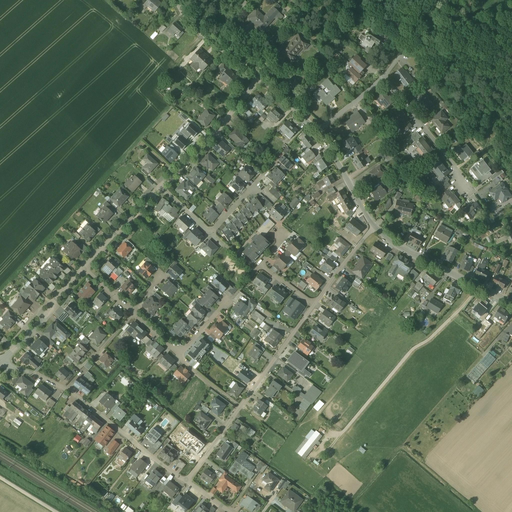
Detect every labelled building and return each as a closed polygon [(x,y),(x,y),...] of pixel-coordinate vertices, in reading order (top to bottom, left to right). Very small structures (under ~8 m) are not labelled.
[(161,4),(156,0),(154,0),(147,0),(147,1),(145,4),(148,7),(149,6),(155,11),(154,12),(155,13),(161,4)] [(249,6),(245,2),(240,8),(244,11),(249,6)] [(264,18),(256,11),(248,19),(258,28),(256,30),(263,36),(268,31),(265,29),(276,17),(280,20),(283,17),(279,13),(273,8),(264,18)] [(239,21),(235,26),(240,31),(245,26),(239,21)] [(183,30),(175,23),(167,32),(173,37),(176,33),(178,36),(182,31),(183,30)] [(380,42),(367,33),(365,37),(361,35),(358,39),(361,41),(359,44),(365,49),(364,51),(367,54),(371,49),(375,44),(378,46),(380,42)] [(298,35),(281,54),(292,64),(296,59),(293,56),(295,55),(296,55),(302,48),(304,50),(309,45),(298,35)] [(381,43),(378,48),(377,48),(373,54),(379,57),(387,46),(381,43)] [(282,44),(275,51),(278,53),(285,46),(282,44)] [(360,59),(356,56),(348,50),(346,52),(341,57),(348,63),(346,64),(347,69),(349,71),(346,75),(344,77),(345,79),(345,80),(347,80),(348,82),(351,79),(355,83),(358,80),(360,80),(359,78),(364,73),(361,71),(366,67),(359,60),(360,59)] [(211,61),(200,51),(191,60),(195,63),(192,66),(196,71),(199,67),(202,71),(206,67),(205,66),(207,64),(208,65),(211,61)] [(227,67),(224,64),(219,69),(223,72),(226,68),(227,67)] [(233,74),(226,68),(223,72),(224,74),(222,76),(221,77),(220,78),(220,79),(223,81),(224,81),(225,80),(228,83),(227,84),(230,87),(234,83),(236,83),(236,81),(238,79),(235,76),(235,74),(233,74)] [(402,69),(395,74),(405,87),(412,81),(405,72),(404,72),(402,69)] [(296,80),(288,84),(291,91),(300,87),(296,80)] [(330,92),(326,96),(322,91),(317,95),(326,106),(331,102),(330,102),(334,99),(333,97),(339,92),(333,85),(332,86),(327,80),(322,85),(325,89),(327,87),(330,92)] [(426,83),(420,87),(423,91),(429,86),(426,83)] [(432,104),(421,91),(413,97),(419,105),(422,102),(427,109),(432,104)] [(388,98),(384,92),(375,99),(381,106),(383,105),(386,109),(394,102),(389,97),(388,98)] [(263,101),(257,95),(251,102),(255,106),(256,106),(262,111),(268,104),(264,100),(263,101)] [(282,117),(273,109),(267,116),(276,123),(282,117)] [(209,112),(206,110),(198,121),(206,127),(215,116),(209,112)] [(407,119),(400,111),(393,116),(396,120),(394,122),(397,126),(398,125),(403,130),(406,128),(407,129),(411,126),(406,120),(407,119)] [(441,112),(431,120),(442,133),(449,127),(442,119),(445,117),(441,112)] [(263,113),(258,119),(261,122),(267,117),(263,113)] [(357,113),(350,118),(353,122),(347,126),(350,130),(352,129),(353,131),(358,128),(357,127),(364,123),(361,119),(359,116),(357,113)] [(236,116),(231,120),(236,125),(241,121),(236,116)] [(372,118),(365,123),(368,128),(375,123),(372,118)] [(291,125),(287,122),(280,130),(290,139),(297,131),(295,129),(294,129),(291,126),(291,125)] [(185,130),(191,135),(194,138),(199,132),(191,124),(185,130)] [(185,130),(184,128),(181,132),(188,138),(191,135),(185,130)] [(248,141),(243,137),(236,130),(230,136),(234,141),(233,142),(240,149),(248,141)] [(188,138),(181,132),(178,135),(179,137),(179,136),(185,141),(188,138)] [(306,136),(303,133),(297,139),(300,142),(301,141),(301,140),(306,136)] [(421,139),(416,133),(410,137),(415,143),(416,142),(421,139)] [(315,144),(307,135),(306,136),(301,140),(301,141),(308,149),(308,150),(308,149),(315,144)] [(185,141),(179,136),(179,137),(174,143),(182,150),(188,144),(185,141)] [(351,138),(348,140),(343,143),(345,147),(346,146),(349,151),(349,152),(352,149),(352,150),(353,149),(357,146),(351,138)] [(425,142),(422,138),(421,139),(416,142),(419,146),(415,150),(420,156),(422,158),(432,150),(425,142)] [(226,146),(221,141),(214,148),(223,157),(229,150),(228,149),(229,149),(226,146)] [(415,143),(406,150),(415,160),(420,156),(415,150),(419,146),(416,142),(415,143)] [(229,143),(226,146),(229,149),(228,149),(229,150),(232,152),(235,148),(229,143)] [(178,151),(171,145),(169,148),(172,151),(176,154),(178,151)] [(362,149),(359,145),(357,146),(353,149),(356,153),(362,149)] [(465,145),(461,148),(459,146),(454,150),(462,161),(467,157),(468,158),(472,154),(465,145)] [(169,148),(168,147),(166,149),(166,148),(163,151),(163,152),(162,154),(166,157),(166,158),(170,162),(173,160),(175,157),(175,158),(177,155),(176,154),(172,151),(169,148)] [(305,155),(302,158),(306,163),(315,157),(310,151),(310,152),(305,155)] [(362,151),(359,153),(364,160),(367,157),(362,151)] [(391,154),(384,158),(386,162),(393,159),(391,154)] [(157,164),(147,155),(143,159),(148,163),(143,169),(148,173),(149,174),(157,164)] [(218,164),(208,155),(200,163),(204,167),(206,165),(212,171),(218,164)] [(366,165),(360,155),(352,160),(354,162),(354,161),(356,165),(359,169),(366,165)] [(292,165),(283,156),(278,161),(282,165),(287,169),(288,171),(289,171),(291,169),(290,167),(292,165)] [(324,158),(313,165),(319,173),(320,172),(321,173),(321,172),(330,166),(324,158)] [(490,170),(483,160),(478,164),(477,164),(477,165),(475,166),(477,168),(473,172),(481,183),(489,177),(492,175),(489,172),(490,170)] [(448,174),(439,162),(432,168),(440,178),(438,179),(439,181),(444,177),(448,174)] [(379,166),(369,173),(374,181),(385,174),(379,166)] [(254,174),(246,167),(240,174),(245,179),(248,181),(254,174)] [(205,176),(196,168),(187,177),(196,185),(205,176)] [(278,170),(276,168),(271,173),(279,180),(284,175),(283,174),(278,170)] [(501,170),(492,177),(494,180),(498,177),(504,173),(501,170)] [(279,180),(271,173),(267,178),(271,182),(275,185),(279,180)] [(215,181),(208,175),(205,178),(212,184),(215,181)] [(135,176),(129,183),(128,182),(124,185),(132,192),(141,182),(135,176)] [(331,176),(323,180),(325,185),(326,187),(334,183),(331,176)] [(444,177),(439,181),(443,186),(446,183),(448,182),(444,177)] [(494,180),(492,181),(495,186),(501,181),(498,177),(494,180)] [(269,184),(271,182),(267,178),(263,182),(267,186),(269,184)] [(236,180),(231,186),(229,189),(233,193),(236,190),(238,192),(244,186),(241,183),(241,184),(239,182),(236,180)] [(183,182),(176,190),(187,200),(191,195),(193,192),(191,191),(192,190),(186,185),(186,184),(183,182)] [(194,188),(188,182),(186,184),(186,185),(192,190),(194,188)] [(393,183),(384,189),(387,194),(396,188),(393,183)] [(443,186),(438,191),(440,194),(449,187),(446,183),(443,186)] [(508,192),(503,184),(490,193),(495,200),(499,197),(503,203),(511,197),(508,192)] [(380,185),(370,192),(373,197),(376,201),(387,194),(384,189),(383,190),(380,185)] [(111,199),(111,200),(114,203),(119,207),(128,197),(120,190),(111,199)] [(342,190),(333,195),(335,199),(336,198),(339,203),(344,201),(347,199),(342,190)] [(459,202),(453,195),(452,196),(448,191),(441,196),(446,203),(445,204),(449,208),(452,206),(453,205),(454,204),(455,205),(459,202)] [(231,200),(224,193),(217,201),(219,203),(224,208),(231,200)] [(162,198),(155,209),(159,212),(161,209),(165,213),(167,214),(168,213),(172,217),(173,217),(175,214),(177,211),(173,207),(172,208),(169,205),(169,204),(169,203),(169,202),(168,201),(167,201),(166,201),(165,200),(162,198)] [(258,201),(256,198),(250,202),(256,210),(262,206),(261,205),(258,201)] [(300,202),(296,198),(290,205),(294,209),(300,202)] [(347,199),(344,201),(339,203),(345,213),(350,210),(353,209),(347,199)] [(404,203),(398,201),(397,206),(395,205),(393,210),(395,210),(394,214),(399,216),(402,216),(403,216),(410,217),(413,205),(404,203)] [(256,210),(250,202),(244,206),(245,207),(251,214),(256,210)] [(472,209),(471,207),(470,207),(464,212),(470,219),(475,216),(474,215),(477,212),(478,213),(482,210),(476,202),(476,203),(477,205),(472,209)] [(224,208),(219,203),(216,207),(221,212),(224,208)] [(281,209),(277,205),(269,213),(274,217),(281,209)] [(105,207),(97,216),(96,216),(101,221),(104,223),(113,214),(108,209),(105,207)] [(251,214),(245,207),(240,211),(241,212),(246,219),(252,215),(251,214)] [(211,208),(207,212),(206,213),(207,213),(204,216),(211,222),(218,215),(213,210),(211,208)] [(286,214),(281,209),(274,217),(279,222),(286,214)] [(246,219),(241,212),(235,216),(236,217),(241,224),(247,220),(246,219)] [(172,217),(168,213),(167,214),(165,213),(162,216),(170,223),(175,219),(173,217),(172,217)] [(188,222),(182,216),(179,220),(176,224),(181,229),(182,228),(185,230),(184,231),(185,232),(187,229),(191,225),(188,222)] [(241,224),(236,217),(230,221),(231,222),(237,230),(237,229),(242,226),(241,224)] [(268,219),(257,231),(263,237),(275,225),(268,219)] [(363,228),(352,220),(346,228),(357,236),(363,228)] [(93,230),(88,225),(89,224),(85,221),(84,222),(82,225),(85,227),(83,230),(92,238),(92,237),(94,235),(96,233),(93,230)] [(237,230),(231,222),(226,226),(227,227),(232,235),(238,231),(237,229),(237,230)] [(392,229),(399,231),(401,225),(394,222),(392,229)] [(232,235),(227,227),(221,231),(227,240),(233,236),(232,235)] [(452,234),(440,227),(434,236),(435,237),(435,236),(439,238),(439,239),(446,243),(452,234)] [(192,233),(188,237),(193,242),(192,243),(195,246),(203,238),(200,235),(201,234),(199,232),(196,229),(192,233)] [(92,238),(83,230),(79,234),(88,242),(90,240),(89,240),(91,237),(92,238)] [(189,231),(185,236),(182,238),(185,241),(188,237),(192,233),(189,231)] [(423,238),(412,233),(408,241),(411,243),(412,243),(418,247),(423,238)] [(259,235),(243,253),(253,262),(269,244),(259,235)] [(349,246),(339,238),(335,243),(340,247),(335,253),(341,257),(349,246)] [(296,240),(295,240),(293,243),(290,241),(289,243),(299,252),(303,247),(302,246),(296,240)] [(134,246),(128,241),(125,244),(131,249),(134,246)] [(218,249),(209,241),(205,245),(202,249),(210,257),(218,249)] [(81,251),(72,242),(70,245),(69,244),(68,244),(66,246),(76,255),(78,253),(79,253),(81,251)] [(299,252),(289,243),(287,245),(289,247),(287,249),(287,250),(292,254),(294,256),(299,252)] [(387,250),(375,243),(370,251),(382,258),(387,250)] [(125,244),(124,244),(117,251),(124,257),(131,249),(125,244)] [(76,255),(66,246),(65,247),(65,249),(66,250),(63,252),(69,258),(72,260),(74,258),(74,257),(76,255)] [(457,251),(450,248),(448,249),(444,256),(446,257),(444,260),(451,264),(457,251)] [(283,254),(280,257),(278,255),(276,257),(286,266),(290,261),(288,258),(283,254)] [(409,261),(398,255),(393,264),(394,265),(389,273),(393,276),(395,272),(405,278),(412,266),(408,263),(407,263),(409,261)] [(469,257),(465,255),(461,264),(462,264),(461,268),(468,271),(472,263),(467,261),(469,257)] [(286,266),(276,257),(274,259),(277,261),(274,264),(281,269),(282,271),(286,266)] [(43,266),(57,278),(58,276),(56,275),(60,271),(62,272),(64,269),(54,260),(53,260),(50,261),(50,259),(50,258),(46,263),(43,266)] [(69,258),(65,262),(70,266),(74,262),(72,260),(69,258)] [(155,264),(148,258),(145,262),(146,263),(152,268),(155,264)] [(118,265),(111,259),(105,265),(102,269),(109,275),(118,265)] [(326,262),(324,262),(323,263),(324,266),(321,270),(324,272),(326,269),(330,272),(335,265),(331,263),(327,260),(326,262)] [(177,263),(175,261),(169,268),(171,270),(175,266),(177,263)] [(361,261),(353,272),(362,278),(372,264),(369,262),(367,265),(361,261)] [(152,268),(146,263),(144,266),(144,265),(138,271),(146,278),(149,276),(152,273),(152,272),(154,270),(152,268)] [(480,278),(484,270),(486,267),(480,264),(475,275),(480,278)] [(57,278),(43,266),(41,268),(43,270),(43,271),(41,271),(40,269),(37,273),(40,276),(48,284),(50,282),(51,284),(54,280),(52,279),(53,278),(55,279),(57,278)] [(175,266),(171,270),(168,273),(176,279),(182,272),(175,266)] [(484,270),(480,278),(486,280),(489,273),(484,270)] [(428,271),(422,278),(433,286),(438,279),(428,271)] [(268,281),(259,274),(253,283),(257,285),(262,289),(264,290),(262,292),(265,294),(270,287),(266,284),(268,281)] [(322,282),(312,274),(307,282),(317,290),(322,282)] [(501,279),(496,276),(493,284),(498,286),(502,279),(502,278),(501,279)] [(228,285),(219,277),(213,283),(215,285),(215,287),(217,289),(219,289),(222,292),(228,285)] [(350,284),(343,278),(336,289),(339,292),(340,290),(344,293),(350,284)] [(507,281),(502,279),(498,286),(503,289),(507,281)] [(40,284),(35,280),(31,284),(41,293),(45,289),(40,284)] [(180,287),(173,281),(171,284),(177,289),(176,289),(177,290),(180,287)] [(171,284),(168,282),(162,290),(169,296),(173,291),(174,292),(176,289),(177,289),(171,284)] [(418,282),(414,287),(419,291),(423,286),(418,282)] [(131,284),(129,283),(127,285),(123,289),(130,295),(136,289),(135,288),(135,287),(134,286),(132,286),(131,284)] [(462,287),(453,283),(447,295),(453,298),(456,294),(458,295),(462,287)] [(41,293),(31,284),(28,288),(37,296),(41,293)] [(237,290),(231,284),(228,287),(230,289),(228,292),(232,295),(237,290)] [(82,289),(90,296),(94,292),(88,286),(85,289),(83,288),(82,289)] [(215,292),(209,286),(207,289),(209,291),(213,294),(215,292)] [(274,286),(269,294),(272,296),(277,289),(274,286)] [(37,296),(28,288),(24,292),(29,296),(34,300),(37,296)] [(286,294),(278,288),(277,289),(272,296),(271,297),(280,303),(286,294)] [(90,296),(82,289),(81,290),(83,292),(80,295),(86,301),(90,296)] [(413,298),(417,293),(412,289),(408,295),(413,298)] [(213,294),(209,291),(205,296),(213,303),(217,298),(213,294)] [(22,294),(20,292),(18,295),(21,298),(25,301),(27,298),(22,294)] [(100,295),(94,302),(100,308),(106,300),(100,295)] [(213,303),(205,296),(200,301),(204,305),(208,308),(213,303)] [(488,303),(479,296),(473,304),(477,307),(474,310),(477,313),(478,315),(478,314),(481,317),(482,317),(486,312),(487,310),(484,308),(488,303)] [(161,307),(151,297),(149,300),(149,301),(147,303),(156,310),(158,308),(159,308),(160,308),(161,307)] [(332,301),(342,308),(345,304),(335,297),(332,301)] [(21,298),(12,308),(14,310),(14,311),(16,312),(17,312),(20,315),(29,305),(25,301),(21,298)] [(285,305),(287,307),(285,310),(289,313),(287,315),(295,320),(304,307),(295,301),(290,298),(285,305)] [(200,301),(198,299),(195,301),(201,306),(202,307),(204,305),(200,301)] [(250,299),(245,306),(241,303),(240,304),(238,303),(234,309),(235,310),(234,311),(236,312),(235,313),(235,314),(238,316),(239,316),(240,315),(241,316),(243,314),(245,316),(251,308),(253,309),(257,305),(250,299)] [(431,299),(426,307),(437,314),(442,305),(431,299)] [(342,308),(332,301),(328,305),(332,308),(333,307),(339,312),(342,308)] [(71,303),(65,310),(74,318),(76,315),(77,315),(80,312),(76,308),(71,303)] [(156,310),(147,303),(145,305),(144,305),(143,307),(148,311),(153,316),(154,315),(154,314),(154,312),(156,310)] [(199,308),(196,305),(195,307),(191,310),(190,310),(201,320),(203,318),(203,315),(204,314),(204,313),(199,308)] [(511,313),(501,307),(495,317),(500,320),(500,321),(505,324),(511,313)] [(123,315),(115,308),(112,310),(109,314),(110,314),(118,321),(123,315)] [(201,320),(190,310),(192,312),(188,317),(188,318),(194,323),(196,323),(197,322),(199,322),(201,320)] [(64,311),(59,316),(64,320),(68,315),(64,311)] [(153,316),(148,311),(145,315),(150,320),(153,316)] [(335,318),(324,311),(319,319),(325,323),(324,324),(328,327),(335,318)] [(256,312),(254,313),(251,318),(260,325),(262,322),(258,319),(261,315),(256,312)] [(486,312),(482,317),(481,317),(480,319),(483,321),(489,314),(486,312)] [(7,316),(0,324),(0,328),(1,329),(4,327),(7,330),(14,322),(11,319),(10,319),(7,316)] [(500,320),(495,317),(494,320),(503,326),(505,324),(500,321),(500,320)] [(491,324),(485,319),(481,324),(483,326),(487,329),(491,324)] [(181,320),(177,324),(175,325),(174,326),(174,328),(178,331),(178,332),(176,334),(179,337),(181,336),(185,332),(186,333),(187,332),(182,327),(184,323),(181,320)] [(193,326),(187,321),(184,323),(182,327),(187,332),(188,332),(193,326)] [(146,334),(133,323),(130,327),(130,326),(129,327),(127,330),(122,336),(126,341),(129,337),(127,335),(129,333),(139,341),(140,340),(145,335),(146,334)] [(220,323),(217,326),(215,324),(213,326),(223,335),(227,330),(226,329),(220,323)] [(56,328),(52,325),(44,333),(50,339),(51,338),(53,340),(57,337),(63,343),(66,339),(69,335),(58,325),(56,328)] [(223,335),(213,326),(211,328),(214,330),(211,333),(212,333),(217,338),(219,339),(223,335)] [(487,329),(483,326),(475,336),(479,339),(487,329)] [(321,331),(315,327),(310,333),(313,335),(312,336),(316,339),(317,338),(321,341),(325,334),(321,331)] [(255,328),(249,336),(254,340),(260,332),(255,328)] [(106,336),(98,329),(89,338),(97,345),(106,336)] [(282,337),(271,329),(268,333),(270,334),(268,337),(267,336),(264,341),(267,344),(268,344),(273,348),(282,337)] [(145,335),(140,340),(145,345),(150,340),(145,335)] [(201,337),(187,353),(195,360),(199,355),(202,357),(207,350),(206,349),(210,344),(201,337)] [(44,344),(39,339),(31,348),(39,356),(39,355),(42,352),(42,353),(42,352),(47,347),(44,344)] [(305,343),(303,341),(298,347),(304,351),(308,354),(310,351),(312,352),(314,349),(309,345),(310,344),(306,341),(305,343)] [(155,342),(147,350),(154,356),(157,352),(159,353),(162,350),(158,346),(159,346),(155,342)] [(84,348),(80,344),(79,345),(74,350),(82,357),(87,351),(84,348)] [(258,349),(257,348),(257,349),(254,347),(248,355),(252,358),(252,357),(253,356),(257,359),(262,352),(262,353),(265,350),(259,345),(259,346),(260,346),(258,349)] [(82,357),(74,350),(69,356),(73,360),(76,363),(82,357)] [(305,361),(294,353),(287,361),(299,370),(301,372),(303,369),(304,367),(303,366),(306,362),(305,361)] [(488,353),(467,377),(474,383),(496,359),(488,353)] [(26,354),(20,360),(27,366),(29,363),(36,369),(39,365),(33,359),(30,357),(26,354)] [(106,354),(100,361),(107,367),(113,361),(108,356),(106,354)] [(116,360),(110,354),(108,356),(113,361),(114,362),(116,360)] [(166,355),(160,362),(168,369),(168,368),(173,363),(171,361),(172,360),(166,355)] [(42,361),(36,356),(33,359),(39,365),(42,361)] [(88,362),(84,366),(89,371),(93,366),(88,362)] [(177,367),(173,363),(168,368),(172,372),(177,367)] [(184,371),(180,367),(174,374),(184,383),(187,379),(190,376),(186,373),(187,372),(184,370),(184,371)] [(62,368),(56,375),(59,378),(60,377),(64,380),(64,379),(69,374),(68,374),(62,368)] [(292,375),(283,368),(278,375),(286,381),(288,377),(289,378),(292,375)] [(301,372),(299,370),(297,373),(304,378),(306,375),(308,377),(310,375),(303,369),(301,372)] [(70,372),(68,374),(69,374),(64,379),(67,382),(73,375),(70,372)] [(88,372),(83,377),(88,381),(92,376),(88,372)] [(18,376),(12,383),(16,386),(17,384),(21,379),(18,376)] [(28,381),(22,377),(21,379),(17,384),(23,389),(21,392),(26,396),(33,385),(30,383),(27,381),(28,381)] [(93,388),(79,377),(76,381),(73,385),(87,395),(90,392),(90,391),(93,388)] [(184,383),(181,385),(184,388),(189,381),(187,379),(184,383)] [(273,382),(270,386),(265,394),(271,398),(276,390),(277,391),(280,387),(273,382)] [(239,385),(236,383),(229,393),(236,399),(244,388),(239,385)] [(51,393),(41,385),(35,393),(45,401),(51,393)] [(312,385),(305,395),(306,397),(304,399),(310,404),(311,405),(321,392),(312,385)] [(479,385),(473,391),(478,396),(484,390),(479,385)] [(297,387),(294,386),(291,390),(298,394),(300,392),(301,390),(297,387)] [(115,400),(107,394),(100,402),(100,403),(101,402),(108,407),(107,409),(108,407),(113,402),(115,400)] [(225,406),(215,398),(212,402),(216,405),(211,411),(218,416),(225,406)] [(56,403),(50,399),(47,404),(52,408),(56,403)] [(304,399),(298,407),(305,412),(310,404),(304,399)] [(274,405),(267,400),(265,403),(272,408),(274,405)] [(320,400),(313,407),(318,411),(324,404),(320,400)] [(259,401),(252,410),(260,416),(267,406),(259,401)] [(80,406),(74,402),(70,408),(73,411),(67,418),(69,420),(75,412),(80,406)] [(157,403),(154,407),(160,412),(163,409),(157,403)] [(85,410),(80,406),(75,412),(78,414),(81,417),(85,410)] [(126,414),(119,408),(112,415),(120,422),(126,414)] [(85,410),(81,417),(84,419),(86,420),(90,414),(85,410)] [(75,412),(69,420),(71,422),(78,414),(75,412)] [(212,421),(200,412),(197,416),(202,420),(197,426),(204,431),(212,421)] [(95,418),(90,414),(86,420),(88,422),(83,430),(84,431),(84,432),(84,431),(85,432),(90,424),(95,418)] [(140,420),(136,417),(132,422),(127,427),(131,430),(132,429),(139,435),(143,430),(136,424),(140,420)] [(103,424),(95,418),(90,424),(93,427),(92,429),(93,430),(92,431),(95,434),(103,424)] [(237,419),(229,431),(234,435),(240,427),(245,431),(248,427),(239,421),(240,420),(238,419),(237,420),(237,419)] [(107,427),(101,435),(99,433),(94,439),(104,447),(108,441),(108,440),(114,433),(107,427)] [(153,429),(152,430),(148,435),(146,437),(154,444),(161,436),(153,429)] [(309,440),(298,454),(301,456),(319,434),(316,431),(309,440)] [(202,446),(193,438),(187,445),(191,448),(190,449),(195,453),(202,446)] [(307,439),(296,453),(298,454),(309,440),(307,439)] [(119,445),(114,441),(108,448),(113,452),(119,445)] [(225,443),(216,455),(224,461),(224,460),(223,460),(227,455),(228,456),(233,449),(229,446),(225,443)] [(168,444),(167,444),(166,446),(159,455),(170,464),(177,454),(179,453),(178,452),(168,444)] [(125,448),(118,458),(121,461),(123,458),(127,461),(128,459),(132,454),(125,448)] [(243,452),(236,461),(251,472),(255,468),(244,460),(248,456),(243,452)] [(140,459),(134,466),(133,465),(130,469),(139,475),(147,465),(140,459)] [(186,465),(179,459),(175,464),(182,470),(186,465)] [(251,472),(236,461),(229,471),(234,475),(237,470),(247,477),(248,477),(251,472)] [(155,470),(146,481),(150,484),(151,483),(154,485),(162,476),(155,470)] [(215,476),(206,470),(201,476),(207,480),(206,481),(209,483),(215,476)] [(223,474),(219,479),(222,481),(226,476),(227,473),(225,472),(223,474)] [(268,473),(263,480),(268,484),(265,488),(270,492),(278,480),(268,473)] [(222,481),(216,489),(222,493),(228,485),(237,491),(241,487),(226,476),(222,481)] [(283,480),(277,489),(280,491),(282,488),(286,482),(283,480)] [(165,486),(162,490),(172,498),(179,490),(170,482),(169,481),(165,486)] [(302,500),(289,491),(281,502),(294,511),(302,500)] [(109,492),(105,498),(110,502),(115,496),(109,492)] [(193,501),(185,495),(186,494),(185,494),(180,501),(177,505),(178,504),(186,510),(185,511),(194,501),(193,501)] [(256,503),(247,497),(243,501),(242,501),(239,505),(242,507),(243,506),(251,511),(255,507),(254,506),(256,503)] [(176,498),(172,503),(175,507),(177,505),(180,501),(176,498)]
